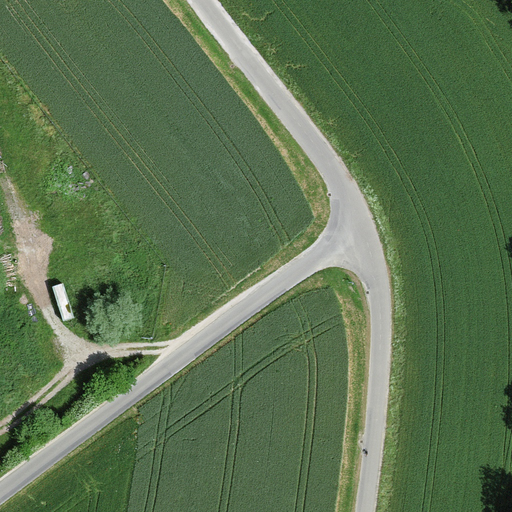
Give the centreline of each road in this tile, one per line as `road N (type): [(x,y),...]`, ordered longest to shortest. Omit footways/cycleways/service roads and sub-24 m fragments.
road 1 (unclassified): [(361,228),(0,485)]
road 2 (unclassified): [(361,228),(381,294),(362,511)]
road 3 (unclassified): [(197,0),(312,147),(361,228)]
